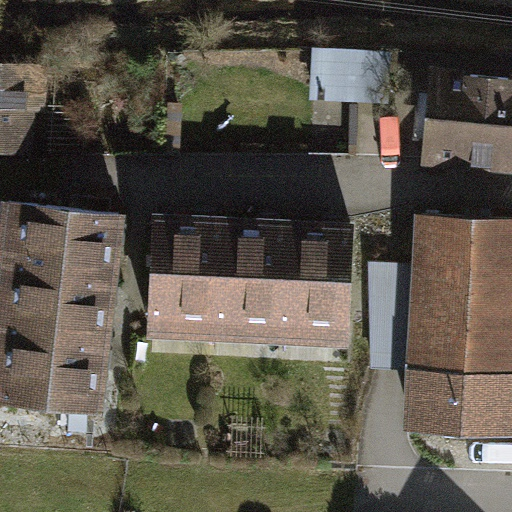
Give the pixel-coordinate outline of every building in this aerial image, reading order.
[(319,43),(318,91),(393,92),(394,44),(319,43)] [(511,63),(434,56),(424,164),(511,171),(511,63)] [(50,72),(0,70),(0,161),(49,162),(50,72)] [(115,225),(0,214),(0,278),(109,288),(115,225)] [(511,220),(407,216),(398,428),(511,432),(511,220)] [(204,227),(138,223),(131,351),(197,355),(204,227)] [(268,230),(204,227),(197,355),(261,358),(268,230)] [(336,234),(268,230),(261,358),(329,362),(336,234)] [(109,288),(0,278),(0,342),(103,352),(109,288)] [(103,352),(0,342),(0,399),(98,409),(103,352)]
